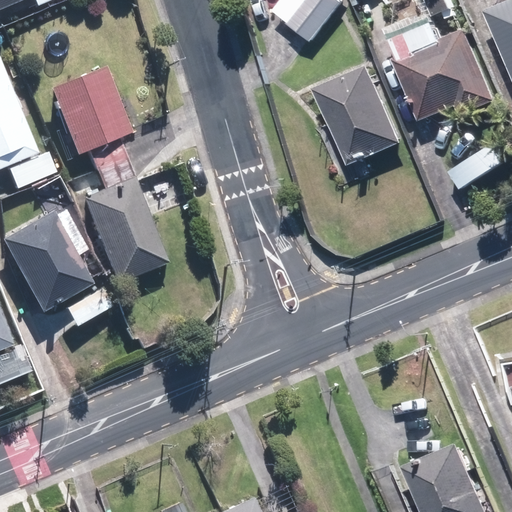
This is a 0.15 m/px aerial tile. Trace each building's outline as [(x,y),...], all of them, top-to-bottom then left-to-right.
[(0,0),(0,9),(21,0),(0,0)] [(348,0),(285,0),(278,9),(300,27),(315,40),(348,0)] [(511,0),(507,0),(490,7),(511,61),(511,0)] [(447,42),(432,4),(387,21),(425,118),(461,104),(466,116),(502,102),(474,31),(447,42)] [(55,194),(69,189),(53,145),(37,152),(1,57),(0,57),(0,170),(9,168),(17,189),(49,177),(55,194)] [(106,63),(50,86),(79,156),(135,133),(106,63)] [(375,64),(321,86),(353,163),(407,141),(375,64)] [(122,145),(90,158),(104,191),(84,199),(119,282),(170,260),(122,145)] [(89,250),(64,201),(2,233),(43,313),(96,286),(80,254),(89,250)] [(89,296),(64,309),(76,329),(100,316),(89,296)] [(0,300),(0,350),(18,343),(0,300)] [(24,344),(0,353),(0,385),(35,371),(24,344)] [(494,511),(464,440),(409,464),(429,511),(494,511)] [(262,511),(254,494),(213,511),(262,511)] [(186,511),(181,500),(161,509),(162,511),(186,511)]
